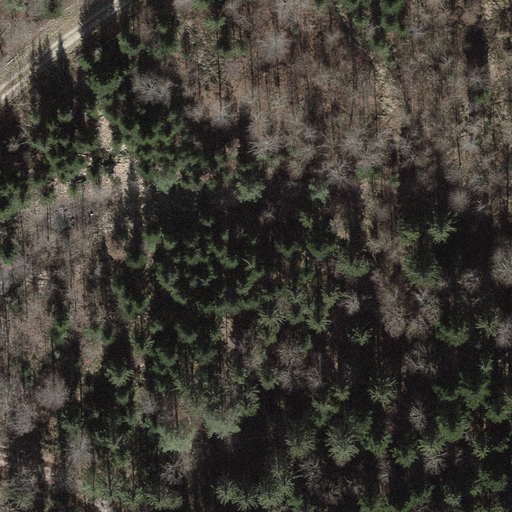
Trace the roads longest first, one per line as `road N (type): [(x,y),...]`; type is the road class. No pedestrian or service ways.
road 1 (track): [(110,0),(0,82)]
road 2 (track): [(0,459),(74,478),(112,511)]
